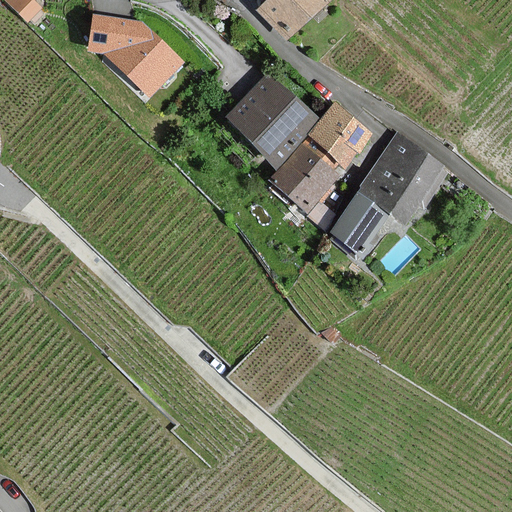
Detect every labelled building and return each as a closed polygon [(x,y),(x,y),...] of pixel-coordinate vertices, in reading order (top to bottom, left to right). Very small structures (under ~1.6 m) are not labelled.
[(33,0),(6,0),(29,22),(40,7),(33,0)] [(269,0),(260,10),(288,37),(323,0),(269,0)] [(150,93),(182,60),(151,31),(141,22),(126,20),(95,16),(89,50),(103,52),(150,93)] [(299,140),(317,120),(268,76),(259,86),(230,119),(279,163),(299,140)] [(318,198),(337,176),(331,171),(339,161),(344,165),(371,134),(354,120),(336,105),(310,136),(302,145),(272,179),(308,210),(318,198)] [(397,135),(370,175),(359,191),(333,232),(359,253),(390,211),(405,221),(442,166),(397,135)]
